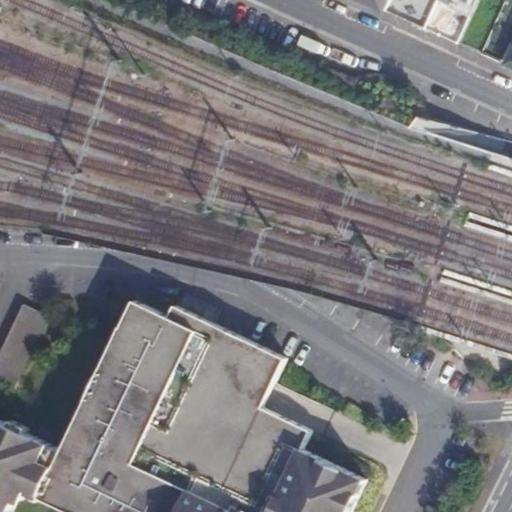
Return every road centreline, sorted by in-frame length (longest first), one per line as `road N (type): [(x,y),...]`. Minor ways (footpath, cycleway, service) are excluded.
road 1 (residential): [(0,256),(125,268),(268,302),(444,414)]
road 2 (residential): [(511,102),(275,0)]
